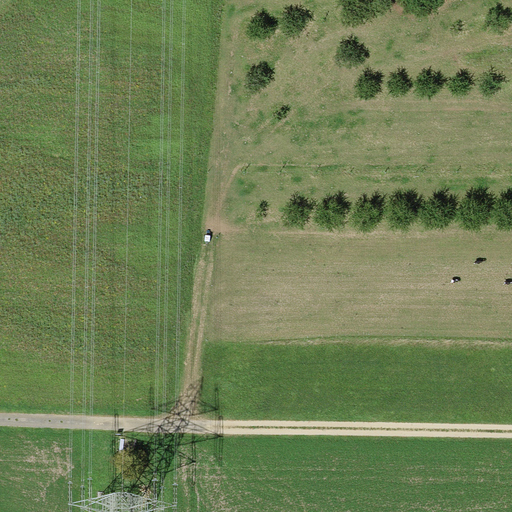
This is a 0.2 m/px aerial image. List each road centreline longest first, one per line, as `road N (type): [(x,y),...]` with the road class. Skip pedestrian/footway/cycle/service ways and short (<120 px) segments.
road 1 (track): [(179,424),(246,38)]
road 2 (track): [(179,424),(511,430)]
road 3 (track): [(0,417),(179,424)]
